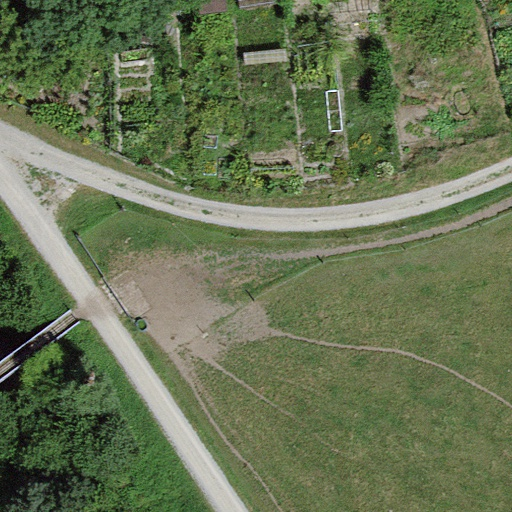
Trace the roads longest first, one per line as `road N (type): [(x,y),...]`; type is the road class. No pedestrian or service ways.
road 1 (track): [(0,142),(104,184),(239,218),(365,215),(511,169)]
road 2 (track): [(228,511),(0,166)]
